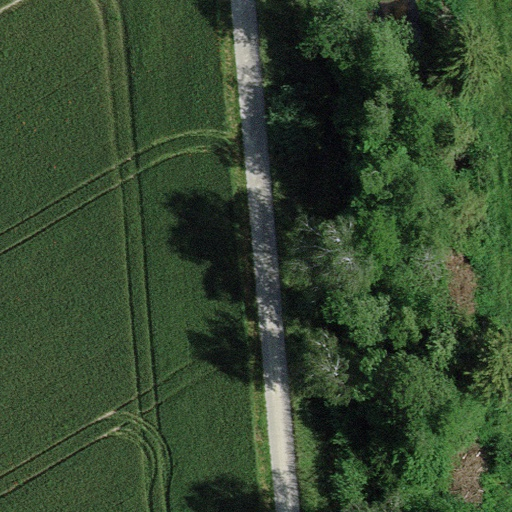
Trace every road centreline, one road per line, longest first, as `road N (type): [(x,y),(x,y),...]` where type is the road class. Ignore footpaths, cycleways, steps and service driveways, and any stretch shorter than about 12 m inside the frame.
road 1 (track): [(282,511),(237,0)]
road 2 (track): [(511,206),(499,0)]
